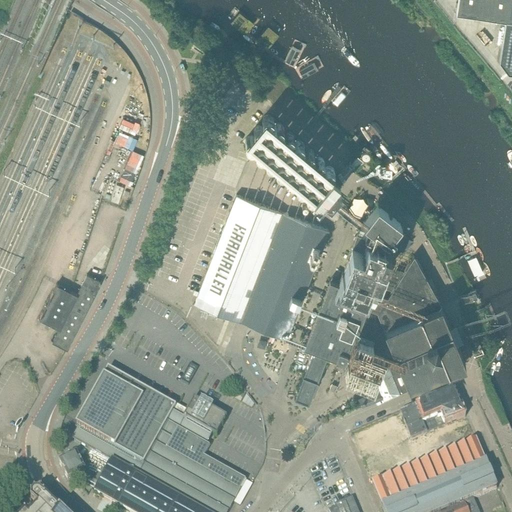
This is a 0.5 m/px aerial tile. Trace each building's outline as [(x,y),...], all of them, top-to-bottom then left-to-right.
[(511,0),(457,0),(456,14),(505,21),(499,61),(508,73),(511,73),(511,0)] [(231,9),(223,19),(242,35),(250,25),(231,9)] [(270,22),(254,41),(264,49),(280,30),(270,22)] [(290,40),(281,64),(293,68),(302,44),(290,40)] [(316,55),(293,69),(300,79),(322,66),(316,55)] [(122,105),(134,110),(139,96),(128,91),(122,105)] [(111,138),(107,148),(111,149),(114,142),(132,150),(137,139),(119,131),(115,140),(111,138)] [(132,150),(119,181),(130,186),(143,155),(132,150)] [(376,166),(376,170),(376,178),(378,179),(384,179),(384,170),(382,170),(382,171),(381,171),(381,166),(377,165),(376,166)] [(334,183),(324,196),(330,201),(340,188),(334,183)] [(116,184),(111,200),(118,203),(123,187),(116,184)] [(236,194),(194,303),(286,339),(329,229),(236,194)] [(363,220),(360,230),(379,237),(382,234),(387,238),(401,220),(377,202),(372,209),(369,206),(366,210),(369,213),(363,220)] [(313,349),(294,395),(308,400),(309,398),(312,399),(314,394),(311,393),(326,354),(328,355),(329,362),(334,361),(334,357),(345,361),(348,353),(351,354),(343,373),(349,375),(373,384),(379,367),(379,366),(380,366),(385,353),(370,347),(373,340),(364,336),(358,334),(356,334),(367,306),(375,309),(378,310),(387,296),(383,294),(374,291),(377,284),(377,285),(378,284),(377,283),(379,279),(386,261),(385,260),(390,247),(357,234),(343,271),(342,270),(339,279),(340,279),(338,283),(330,279),(304,345),(313,349)] [(380,389),(358,398),(361,407),(362,407),(444,372),(465,363),(456,341),(449,324),(440,305),(413,255),(402,273),(398,271),(397,270),(386,287),(387,288),(391,290),(387,296),(378,310),(395,353),(426,340),(430,348),(400,361),(399,358),(397,359),(380,366),(379,366),(379,367),(381,372),(376,379),(380,389)] [(56,284),(38,318),(42,320),(47,322),(52,325),(56,327),(59,328),(56,334),(52,342),(61,346),(65,349),(66,349),(67,349),(101,282),(101,281),(86,274),(76,294),(56,284)] [(477,297),(475,292),(474,292),(461,297),(461,298),(463,303),(477,297)] [(80,430),(74,441),(112,461),(105,474),(102,473),(98,479),(101,480),(95,492),(94,493),(102,498),(120,508),(122,503),(132,508),(130,511),(228,511),(233,503),(244,483),(246,481),(204,457),(210,447),(206,444),(211,435),(216,437),(226,418),(212,410),(213,408),(201,401),(200,403),(194,400),(184,418),(183,418),(182,417),(183,415),(176,412),(175,413),(173,413),(173,412),(175,408),(107,370),(75,427),(80,430)] [(453,389),(400,412),(411,439),(426,433),(465,417),(453,389)] [(239,390),(234,399),(241,402),(246,393),(239,390)] [(246,395),(242,403),(252,409),(254,405),(246,395)] [(411,467),(372,484),(383,511),(441,511),(472,499),(496,489),(475,440),(445,453),(428,460),(411,467)] [(75,454),(65,459),(58,463),(68,481),(85,472),(75,454)] [(58,511),(43,498),(39,494),(34,494),(30,498),(31,503),(37,509),(33,511),(58,511)] [(329,511),(357,511),(352,498),(334,505),(335,508),(329,510),(329,511)]
